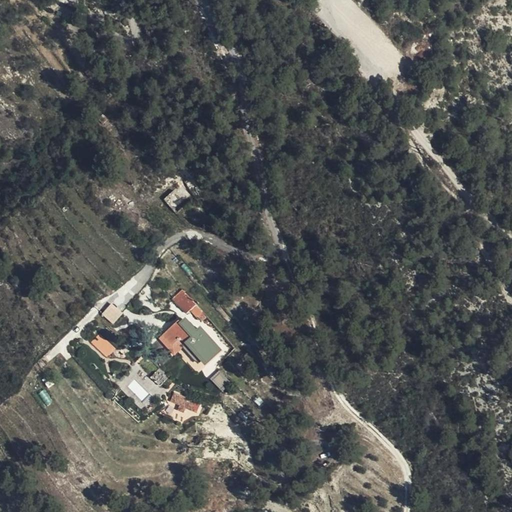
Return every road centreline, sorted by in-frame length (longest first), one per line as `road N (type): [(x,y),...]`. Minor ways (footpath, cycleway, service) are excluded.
road 1 (track): [(511,233),(455,186),(316,0)]
road 2 (track): [(273,250),(303,297),(328,384),(396,452),(406,511)]
